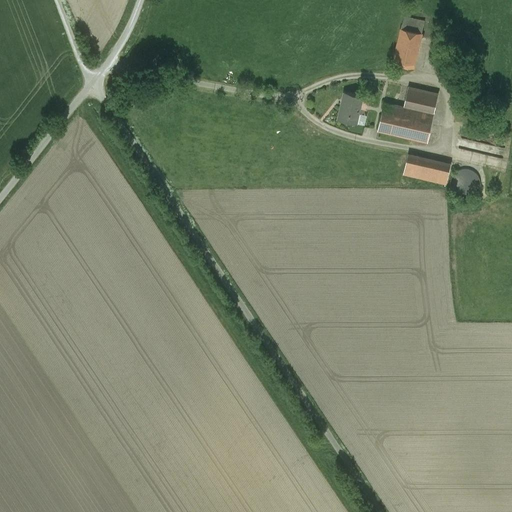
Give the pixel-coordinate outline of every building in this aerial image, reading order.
[(424,21),(404,16),(393,62),(414,67),(422,33),(424,21)] [(438,93),(408,86),(404,106),(397,134),(427,141),(438,93)] [(363,96),(344,92),(338,119),(357,123),(363,96)] [(404,106),(384,102),(378,130),(397,134),(404,106)] [(482,105),(474,105),(474,113),(482,113),(482,105)] [(417,156),(408,154),(403,173),(413,175),(417,156)] [(442,162),(417,156),(413,175),(438,181),(442,162)] [(451,164),(442,162),(438,181),(446,183),(451,164)] [(467,168),(461,168),(456,171),(452,176),(450,181),(451,187),(454,191),(459,195),(465,196),(471,195),(476,191),(479,186),(480,179),(477,174),(473,170),(467,168)]
